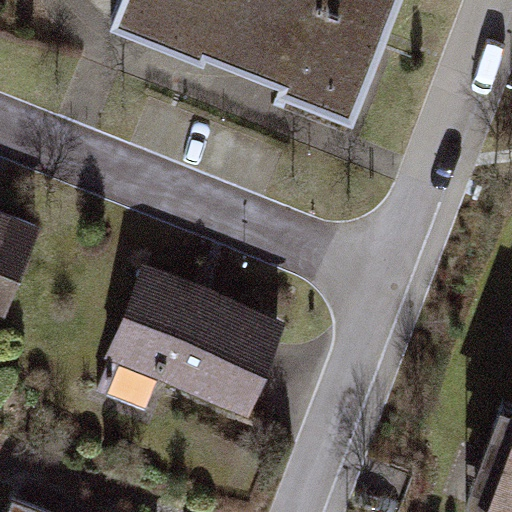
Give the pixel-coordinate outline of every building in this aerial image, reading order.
[(115,0),(111,9),(207,50),(211,39),(290,69),(283,86),(356,114),(398,0),(115,0)] [(61,220),(0,195),(0,290),(28,301),(61,220)] [(308,310),(156,255),(122,349),(274,404),(308,310)] [(511,511),(511,412),(477,510),(483,511),(511,511)] [(89,511),(21,485),(10,511),(89,511)]
